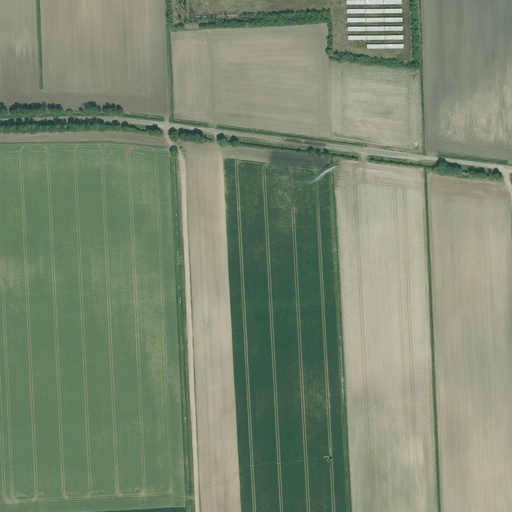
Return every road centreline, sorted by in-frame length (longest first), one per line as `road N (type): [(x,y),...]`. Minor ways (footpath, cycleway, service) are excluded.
road 1 (residential): [(511,169),(152,123),(0,121)]
road 2 (track): [(164,125),(183,170),(198,511)]
